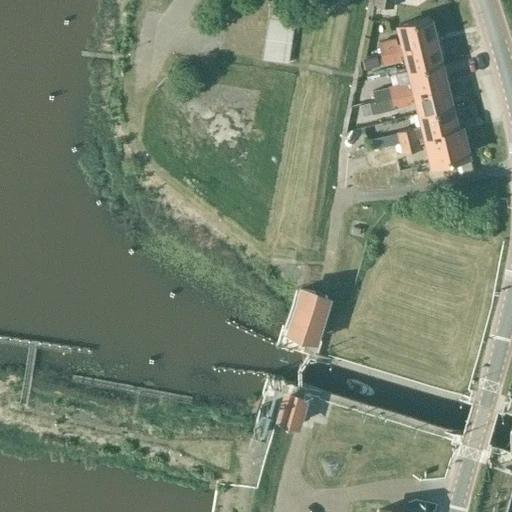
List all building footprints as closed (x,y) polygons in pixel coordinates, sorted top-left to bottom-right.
[(295,10),(269,6),(262,59),(287,63),(295,10)] [(381,52),(434,39),(428,17),(398,24),(402,42),(395,44),(394,38),(378,42),(381,52)] [(408,69),(439,62),(434,39),(381,52),(361,57),(363,67),(383,62),(383,63),(399,59),(397,53),(404,51),(408,69)] [(391,97),(444,83),(439,62),(408,69),(413,86),(406,88),(404,82),(389,86),(371,90),(374,99),(391,95),(391,97)] [(419,113),(450,106),(444,83),(391,97),(394,107),(409,103),(408,97),(415,95),(419,113)] [(450,106),(419,113),(424,130),(414,133),(412,127),(397,131),(399,141),(415,137),(415,138),(415,137),(424,135),(455,127),(450,106)] [(459,126),(455,127),(424,135),(431,162),(447,158),(450,157),(466,153),(459,126)] [(415,138),(415,137),(399,141),(402,151),(417,148),(415,138)] [(392,143),(374,147),(374,148),(364,151),(369,167),(397,160),(392,143)] [(326,296),(313,292),(300,288),(288,331),(314,338),(326,296)] [(295,426),(302,399),(289,395),(287,404),(279,401),(274,420),(295,426)]
